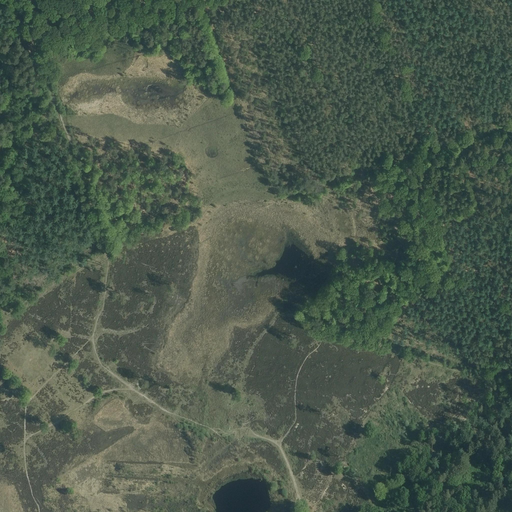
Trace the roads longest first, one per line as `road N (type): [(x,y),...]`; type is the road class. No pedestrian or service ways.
road 1 (track): [(457,278),(409,296),(382,346),(486,378)]
road 2 (track): [(463,139),(426,150),(372,0)]
road 3 (track): [(279,445),(295,416),(298,369),(321,338),(335,332),(382,346)]
road 4 (track): [(457,278),(444,227),(478,205),(463,139)]
